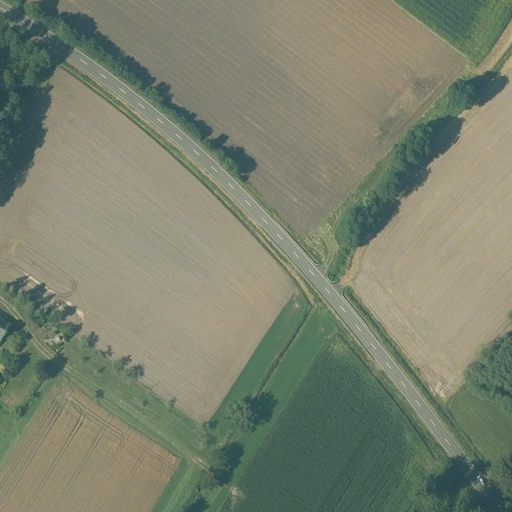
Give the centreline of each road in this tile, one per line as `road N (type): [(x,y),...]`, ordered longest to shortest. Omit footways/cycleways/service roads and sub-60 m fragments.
road 1 (tertiary): [(0,8),(125,93),(234,189),(340,306),(503,511)]
road 2 (track): [(0,300),(54,360),(200,463)]
road 3 (track): [(62,48),(0,161)]
